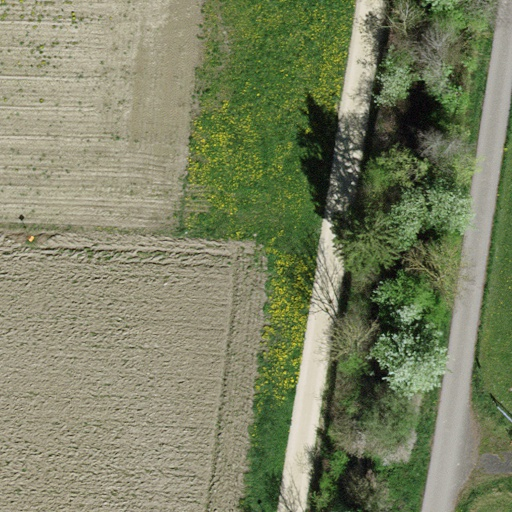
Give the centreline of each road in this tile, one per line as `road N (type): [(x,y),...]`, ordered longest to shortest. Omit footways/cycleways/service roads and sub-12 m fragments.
road 1 (track): [(295,511),(375,0)]
road 2 (track): [(511,0),(432,511)]
